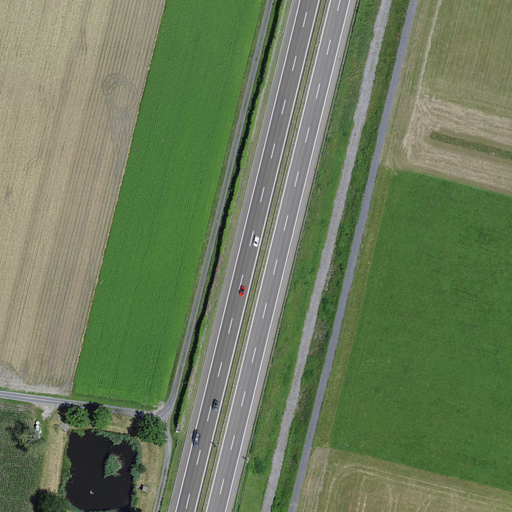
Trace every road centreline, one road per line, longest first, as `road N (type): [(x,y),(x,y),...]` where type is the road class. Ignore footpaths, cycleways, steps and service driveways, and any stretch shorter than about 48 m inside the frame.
road 1 (track): [(267,0),(174,408),(147,414),(0,393)]
road 2 (motorway): [(310,0),(185,511)]
road 3 (motorway): [(216,511),(340,0)]
road 4 (track): [(418,0),(300,511)]
